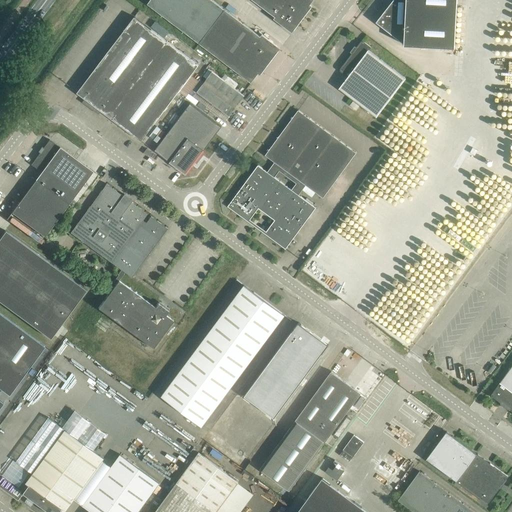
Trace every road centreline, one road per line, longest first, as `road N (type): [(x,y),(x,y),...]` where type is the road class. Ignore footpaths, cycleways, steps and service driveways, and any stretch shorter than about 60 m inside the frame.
road 1 (unclassified): [(511,446),(191,209)]
road 2 (unclassified): [(191,209),(349,0)]
road 3 (unclassified): [(0,161),(31,119),(60,115),(191,209)]
